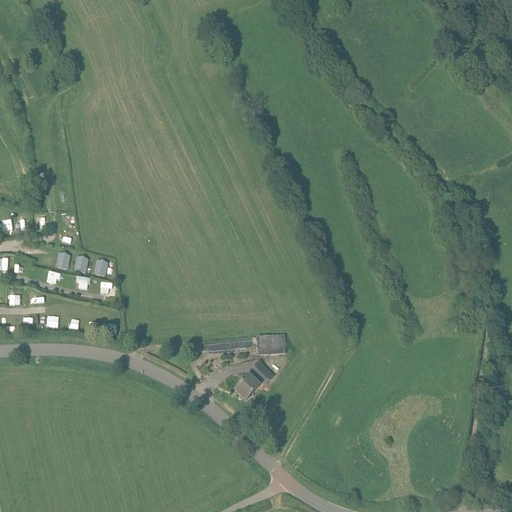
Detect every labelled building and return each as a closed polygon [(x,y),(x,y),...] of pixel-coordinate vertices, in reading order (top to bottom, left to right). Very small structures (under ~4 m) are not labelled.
[(64,216),(65,225),(74,225),(74,215),(64,216)] [(78,233),(68,233),(68,242),(78,242),(78,233)] [(44,263),(54,264),(54,255),(45,254),(44,263)] [(59,254),(58,268),(71,269),(71,255),(59,254)] [(75,270),(87,273),(91,260),(79,257),(75,270)] [(0,270),(10,270),(10,260),(0,259),(0,270)] [(98,260),(95,274),(107,277),(110,263),(98,260)] [(51,272),(49,282),(61,284),(62,274),(51,272)] [(90,289),(92,279),(80,277),(78,288),(90,289)] [(102,293),(115,293),(116,284),(102,283),(102,293)] [(29,306),(40,303),(37,292),(26,295),(29,306)] [(15,302),(24,303),(25,294),(16,293),(15,302)] [(49,316),(49,327),(59,328),(59,316),(49,316)] [(17,324),(7,324),(7,334),(17,334),(17,324)] [(286,355),(285,336),(256,338),(258,357),(286,355)] [(249,377),(241,385),(235,393),(245,402),(259,386),(260,387),(263,384),(271,375),(259,364),(250,374),(252,375),(250,378),(249,377)]
